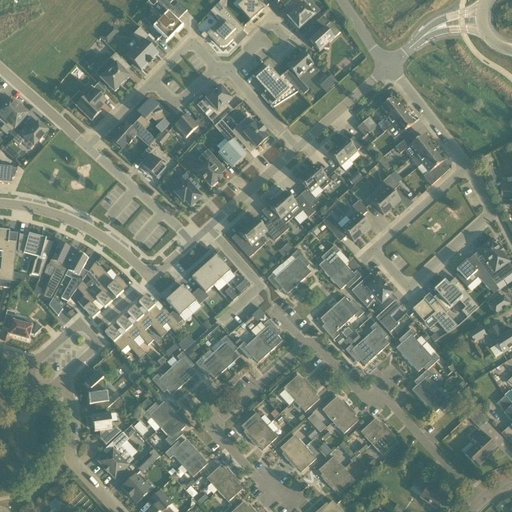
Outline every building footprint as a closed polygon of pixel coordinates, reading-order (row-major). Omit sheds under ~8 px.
[(181,18),(182,17),(164,0),(160,0),(157,4),(164,10),(159,15),(163,19),(153,29),(167,42),(165,44),(173,36),(172,35),(175,32),(177,33),(183,27),(182,26),(182,27),(177,22),(178,21),(177,21),(176,22),(175,21),(180,16),(181,18)] [(246,0),(237,8),(250,23),(263,11),(254,1),(254,0),(246,0)] [(303,0),(292,0),(285,7),(292,15),(288,19),(298,31),(314,17),(303,5),(306,3),(303,0)] [(231,39),(235,35),(234,33),(235,31),(233,29),(237,25),(243,32),(244,32),(219,4),(210,12),(222,24),(215,31),(217,33),(216,34),(220,38),(216,42),(208,34),(207,34),(219,46),(220,47),(221,48),(223,48),(224,48),(226,48),(227,47),(228,46),(233,41),(231,39)] [(312,46),(312,49),(315,49),(319,53),(323,50),(328,50),(329,44),(334,40),(324,29),(329,25),(323,17),(312,28),(318,34),(309,42),(312,46)] [(148,64),(150,62),(151,63),(152,62),(151,61),(157,55),(144,41),(148,37),(140,29),(133,36),(141,43),(127,57),(141,71),(148,65),(148,66),(149,65),(148,64)] [(112,38),(107,33),(102,38),(107,43),(112,38)] [(295,57),(291,61),(292,62),(286,67),(298,80),(313,65),(302,53),(296,58),(295,57)] [(100,80),(114,94),(120,88),(124,85),(124,84),(129,78),(125,74),(130,69),(116,54),(103,67),(108,72),(100,80)] [(278,79),(268,68),(255,81),(265,92),(264,93),(265,94),(266,93),(275,103),(293,87),(293,86),(283,75),(278,79)] [(321,86),(327,93),(338,83),(331,76),(321,86)] [(299,81),(293,86),(293,87),(302,97),(308,91),(299,81)] [(99,111),(98,111),(97,110),(105,102),(100,97),(104,93),(105,93),(97,85),(97,86),(93,90),(91,88),(83,97),(85,99),(76,108),(91,122),(100,113),(99,112),(99,111)] [(215,127),(221,122),(233,111),(227,105),(231,101),(225,94),(227,93),(222,88),(221,89),(220,88),(206,100),(211,107),(208,110),(212,114),(207,118),(215,127)] [(400,108),(393,99),(374,113),(382,122),(386,119),(386,118),(400,108)] [(0,109),(0,122),(3,125),(20,106),(15,102),(14,103),(11,100),(1,110),(0,109)] [(148,123),(152,119),(158,126),(155,129),(161,135),(170,125),(165,120),(169,116),(159,106),(157,107),(150,100),(137,114),(149,125),(150,125),(148,123)] [(14,139),(23,129),(18,125),(27,115),(24,112),(25,111),(20,106),(3,125),(11,133),(9,135),(14,139)] [(393,127),(407,116),(400,108),(386,118),(393,127)] [(197,138),(206,129),(198,120),(194,124),(186,116),(174,127),(186,140),(193,133),(197,138)] [(407,116),(393,127),(400,136),(413,125),(407,116)] [(219,133),(230,146),(219,155),(219,156),(218,157),(219,159),(220,159),(226,166),(227,164),(232,169),(245,157),(242,154),(246,150),(232,133),(221,122),(215,127),(214,128),(214,129),(216,128),(220,132),(219,133)] [(136,123),(137,124),(131,130),(126,126),(122,131),(120,129),(115,135),(117,137),(112,142),(114,143),(112,145),(118,150),(120,149),(122,150),(126,145),(128,146),(137,137),(143,143),(150,136),(136,123)] [(23,129),(14,139),(12,141),(19,147),(22,143),(30,151),(38,142),(39,144),(44,138),(43,137),(47,132),(45,131),(46,129),(41,125),(40,126),(38,124),(30,133),(24,128),(23,129)] [(232,133),(246,150),(252,145),(256,149),(262,144),(263,145),(268,141),(267,140),(268,139),(264,134),(265,133),(260,128),(259,129),(255,124),(246,133),(240,126),(232,133)] [(370,133),(362,124),(357,129),(365,138),(370,133)] [(399,154),(409,147),(415,156),(416,156),(429,146),(422,137),(413,144),(408,138),(395,149),(399,154)] [(345,140),(337,147),(348,160),(357,153),(345,140)] [(415,156),(411,160),(418,169),(422,165),(436,154),(429,146),(416,156),(415,156)] [(14,152),(9,147),(4,152),(10,157),(14,152)] [(141,158),(146,162),(141,167),(151,176),(156,180),(157,180),(158,181),(163,176),(162,174),(165,170),(160,165),(151,157),(155,152),(150,147),(141,158)] [(336,147),(328,155),(340,168),(348,160),(336,147)] [(369,152),(375,158),(380,153),(374,147),(369,152)] [(434,170),(443,163),(436,154),(422,165),(429,173),(423,177),(431,187),(440,179),(434,170)] [(218,181),(221,178),(218,175),(224,170),(225,172),(225,171),(212,157),(203,165),(204,167),(197,174),(203,180),(202,181),(203,182),(204,182),(211,190),(219,182),(218,181)] [(379,163),(383,167),(388,163),(384,158),(379,163)] [(14,179),(17,170),(0,167),(0,164),(0,184),(11,185),(12,179),(14,179)] [(307,174),(318,187),(322,192),(331,184),(315,166),(307,174)] [(497,182),(490,166),(485,171),(491,185),(497,182)] [(179,181),(184,187),(175,195),(183,204),(185,202),(190,208),(200,199),(195,193),(200,188),(187,174),(179,181)] [(318,187),(307,174),(298,181),(306,191),(300,196),(305,202),(311,209),(318,203),(315,200),(310,194),(318,187)] [(388,189),(380,196),(392,209),(400,202),(393,193),(399,187),(390,177),(383,183),(388,189)] [(355,187),(350,191),(353,195),(358,190),(355,187)] [(511,187),(500,189),(501,200),(511,198),(511,187)] [(285,193),(277,200),(288,213),(297,206),(285,193)] [(383,217),(392,209),(380,196),(372,204),(383,217)] [(277,201),(268,208),(276,217),(270,223),(282,236),(289,230),(280,221),(288,213),(277,201)] [(305,202),(298,208),(308,219),(315,213),(305,202)] [(352,208),(359,215),(350,223),(362,236),(370,228),(361,218),(368,212),(358,202),(352,208)] [(329,216),(322,223),(333,235),(340,228),(329,216)] [(247,227),(259,240),(267,233),(263,229),(255,220),(247,227)] [(270,223),(263,229),(267,233),(275,242),(282,236),(270,223)] [(362,236),(350,223),(342,230),(353,243),(362,236)] [(256,253),(251,247),(258,240),(247,227),(238,235),(247,244),(241,250),(249,259),(256,253)] [(16,243),(8,242),(10,231),(0,230),(0,252),(2,253),(0,271),(0,280),(12,282),(13,272),(16,243)] [(29,235),(29,238),(19,235),(18,252),(37,258),(36,262),(35,261),(31,275),(39,277),(39,278),(40,278),(53,243),(52,244),(40,240),(40,238),(29,235)] [(490,242),(478,251),(479,253),(485,262),(480,266),(489,278),(496,273),(502,281),(511,273),(511,271),(507,265),(508,264),(500,253),(502,251),(496,243),(494,244),(493,246),(490,242)] [(52,259),(49,265),(50,266),(49,268),(54,270),(51,277),(44,297),(50,300),(66,270),(69,265),(66,264),(64,263),(70,250),(68,248),(68,247),(62,244),(61,246),(59,244),(58,248),(56,251),(57,252),(55,256),(53,260),(52,259)] [(325,261),(324,262),(318,267),(329,279),(344,266),(336,256),(339,253),(334,247),(323,257),(323,258),(325,261)] [(282,266),(285,270),(299,285),(311,274),(305,267),(308,264),(297,252),(282,266)] [(88,260),(85,258),(83,257),(84,256),(80,253),(79,255),(78,254),(65,277),(71,280),(61,299),(68,303),(77,290),(82,283),(86,276),(81,273),(82,270),(88,260)] [(216,257),(208,264),(222,280),(230,273),(233,276),(237,272),(229,262),(225,266),(216,257)] [(472,268),(467,262),(466,262),(456,271),(458,273),(455,276),(467,289),(467,288),(466,288),(477,278),(489,291),(495,286),(497,290),(493,295),(498,290),(489,278),(480,266),(478,263),(472,268)] [(122,292),(127,288),(118,278),(117,279),(113,282),(106,275),(99,267),(98,268),(95,264),(90,270),(110,292),(109,292),(116,299),(120,296),(123,293),(122,292)] [(213,287),(222,280),(208,264),(200,272),(213,287)] [(344,266),(329,279),(340,291),(347,285),(350,288),(361,278),(356,272),(353,275),(344,266)] [(109,306),(112,303),(111,302),(105,296),(109,292),(110,292),(90,270),(88,274),(86,276),(91,281),(96,287),(90,292),(97,300),(105,309),(109,306)] [(299,285),(285,270),(276,278),(273,275),(267,280),(277,291),(280,289),(287,296),(299,285)] [(13,272),(12,282),(19,283),(21,275),(13,272)] [(200,289),(195,293),(204,302),(208,298),(205,295),(213,287),(200,272),(191,279),(200,289)] [(381,305),(393,294),(378,278),(375,281),(370,275),(351,293),(361,304),(371,294),(381,305)] [(446,315),(448,313),(447,312),(459,301),(465,307),(461,311),(467,319),(472,315),(478,309),(462,289),(454,279),(448,286),(444,282),(439,287),(435,290),(438,293),(437,293),(440,296),(438,298),(437,298),(437,297),(436,297),(435,297),(433,299),(446,315)] [(240,285),(244,290),(249,286),(244,281),(240,285)] [(84,297),(77,303),(93,320),(97,317),(99,314),(99,313),(91,305),(97,300),(90,292),(85,287),(82,283),(77,290),(84,297)] [(195,293),(191,297),(182,287),(174,295),(188,310),(196,303),(199,306),(204,302),(195,293)] [(233,302),(238,298),(229,289),(225,293),(233,302)] [(178,325),(183,321),(180,318),(188,310),(174,295),(166,302),(174,312),(170,316),(178,325)] [(503,296),(488,307),(494,316),(510,305),(503,296)] [(170,316),(164,310),(160,314),(153,306),(146,298),(145,297),(143,300),(139,303),(147,313),(162,329),(167,325),(170,328),(175,335),(182,329),(178,325),(170,316)] [(332,309),(346,324),(355,316),(358,319),(364,314),(354,303),(351,306),(344,298),(332,309)] [(381,326),(390,318),(400,308),(395,302),(375,319),(381,326)] [(432,318),(436,323),(446,335),(457,328),(446,315),(436,303),(430,308),(425,302),(422,305),(421,303),(412,311),(424,324),(432,318)] [(194,306),(183,315),(188,320),(198,311),(194,306)] [(144,332),(145,332),(151,327),(156,333),(161,339),(167,334),(162,329),(147,313),(143,317),(135,308),(134,307),(131,310),(127,313),(136,324),(136,323),(144,332)] [(323,330),(333,341),(339,336),(336,333),(346,324),(332,309),(320,320),(326,327),(323,330)] [(259,310),(251,316),(254,319),(257,322),(265,316),(259,310)] [(9,337),(16,338),(29,342),(30,335),(35,336),(43,329),(37,323),(36,323),(32,326),(23,324),(20,319),(15,317),(16,314),(7,311),(2,329),(10,331),(10,333),(9,337)] [(365,315),(368,320),(373,315),(370,311),(365,315)] [(251,316),(243,323),(246,326),(254,319),(251,316)] [(123,317),(120,320),(116,324),(126,335),(133,342),(139,337),(148,347),(153,342),(145,332),(144,332),(136,323),(136,324),(132,328),(124,318),(123,317)] [(390,318),(381,326),(389,335),(398,326),(393,322),(390,318)] [(266,330),(256,338),(270,353),(282,342),(275,335),(279,332),(269,321),(263,326),(266,330)] [(212,326),(208,322),(203,326),(207,330),(212,326)] [(389,345),(383,338),(386,335),(376,324),(370,329),(373,332),(363,341),(377,356),(389,345)] [(126,335),(121,339),(112,329),(111,328),(109,330),(104,334),(121,353),(128,347),(140,360),(145,355),(133,342),(126,335)] [(485,336),(480,328),(469,335),(474,343),(485,336)] [(494,342),(503,355),(511,348),(511,330),(511,331),(501,337),(495,328),(488,332),(495,341),(494,342)] [(403,343),(396,350),(407,362),(422,348),(413,339),(416,336),(411,330),(400,340),(403,343)] [(355,334),(350,339),(356,345),(361,340),(355,334)] [(434,343),(439,339),(435,334),(430,339),(434,343)] [(189,347),(194,343),(188,337),(184,341),(189,347)] [(213,354),(227,369),(239,358),(232,351),(236,348),(226,337),(220,342),(223,346),(213,354)] [(341,337),(336,342),(339,346),(345,341),(341,337)] [(233,342),(238,347),(242,343),(237,338),(233,342)] [(258,364),(270,353),(256,338),(247,347),(244,344),(238,349),(248,360),(251,357),(258,364)] [(355,363),(358,360),(365,367),(377,356),(363,341),(354,350),(351,346),(345,351),(355,363)] [(175,345),(170,349),(174,354),(179,350),(175,345)] [(422,348),(407,362),(418,374),(425,367),(427,370),(428,370),(426,372),(427,372),(436,364),(439,361),(433,354),(430,357),(422,348)] [(450,360),(440,350),(440,349),(439,348),(435,352),(438,354),(446,363),(448,361),(450,360)] [(186,355),(192,361),(196,357),(191,351),(186,355)] [(195,375),(189,367),(192,365),(182,354),(176,359),(180,362),(170,371),(183,386),(195,375)] [(205,376),(208,373),(215,380),(227,369),(213,354),(204,363),(201,360),(195,365),(205,376)] [(456,370),(448,361),(446,363),(444,365),(451,374),(456,370)] [(148,369),(152,374),(157,370),(153,365),(148,369)] [(437,374),(440,370),(434,366),(431,370),(437,374)] [(171,396),(183,386),(170,371),(160,379),(157,376),(152,381),(162,392),(165,389),(171,396)] [(140,379),(134,372),(128,378),(134,384),(140,379)] [(426,372),(415,382),(418,385),(411,391),(422,403),(437,390),(429,380),(432,377),(427,372),(426,372)] [(103,381),(103,380),(97,373),(84,385),(90,391),(88,393),(89,396),(88,397),(89,406),(95,405),(96,411),(108,409),(120,398),(116,394),(110,399),(108,400),(107,394),(105,384),(103,381)] [(305,381),(303,383),(298,377),(283,390),(294,402),(310,387),(305,381)] [(460,380),(455,384),(460,390),(465,386),(460,380)] [(310,387),(294,402),(305,414),(319,400),(314,394),(316,392),(310,387)] [(437,390),(422,403),(433,416),(440,409),(443,412),(454,402),(449,396),(446,399),(437,390)] [(511,422),(511,424),(510,426),(511,427),(511,405),(504,397),(496,405),(511,422)] [(342,404),(337,398),(322,412),(332,424),(349,408),(344,403),(342,404)] [(142,416),(148,422),(151,419),(160,430),(176,416),(164,403),(157,410),(154,406),(142,416)] [(354,414),(349,408),(332,424),(343,436),(358,422),(353,416),(354,414)] [(275,410),(270,415),(275,419),(279,415),(275,410)] [(476,410),(467,417),(479,430),(487,422),(476,410)] [(110,421),(109,415),(92,418),(93,426),(94,426),(95,433),(102,432),(103,438),(100,440),(105,446),(120,433),(110,421)] [(245,436),(250,441),(267,426),(256,415),(241,428),(247,434),(245,436)] [(320,434),(326,428),(313,415),(308,420),(320,434)] [(160,430),(168,438),(165,441),(170,447),(181,437),(179,434),(186,427),(176,416),(160,430)] [(383,424),(381,426),(375,420),(361,433),(371,445),(388,430),(383,424)] [(140,423),(134,428),(138,433),(144,428),(140,423)] [(255,447),(257,446),(263,452),(277,438),(267,426),(250,441),(255,447)] [(129,439),(136,432),(131,427),(123,434),(129,439)] [(318,437),(312,430),(306,435),(312,442),(318,437)] [(393,436),(388,430),(371,445),(382,457),(397,444),(391,438),(393,436)] [(320,436),(324,441),(331,436),(326,431),(320,436)] [(472,440),(477,445),(465,456),(477,469),(486,460),(485,458),(496,448),(480,432),(472,440)] [(113,451),(113,450),(100,463),(115,479),(128,466),(133,460),(121,447),(128,440),(122,434),(112,444),(116,448),(113,451)] [(285,456),(283,457),(289,463),(305,448),(295,436),(280,450),(285,456)] [(165,454),(170,460),(173,457),(182,467),(197,453),(186,441),(179,447),(176,444),(165,454)] [(343,444),(340,447),(350,458),(353,455),(343,444)] [(357,452),(353,455),(356,459),(368,448),(364,444),(356,451),(357,452)] [(294,469),(296,467),(301,473),(316,460),(305,448),(289,463),(294,469)] [(327,448),(321,454),(325,458),(331,453),(327,448)] [(154,451),(149,455),(154,462),(155,462),(160,457),(154,451)] [(208,465),(197,453),(182,467),(192,478),(192,479),(208,465)] [(390,456),(367,477),(376,487),(391,473),(399,482),(406,476),(403,473),(414,463),(405,454),(396,462),(390,456)] [(141,474),(154,462),(149,455),(135,468),(141,474)] [(352,463),(357,459),(356,459),(353,455),(350,458),(348,459),(352,463)] [(327,485),(344,470),(333,458),(318,472),(324,478),(322,479),(327,485)] [(228,471),(227,473),(225,471),(221,466),(206,480),(211,485),(207,488),(213,495),(217,492),(233,477),(228,471)] [(344,470),(327,485),(332,491),(334,489),(340,495),(354,482),(344,470)] [(424,493),(420,499),(436,510),(444,498),(429,487),(432,483),(420,475),(413,486),(424,493)] [(144,485),(135,476),(122,488),(127,494),(127,495),(130,499),(131,498),(137,504),(152,490),(146,483),(144,485)] [(239,482),(233,477),(217,492),(228,504),(242,490),(237,484),(239,482)] [(195,484),(190,479),(188,481),(184,484),(185,485),(182,487),(185,491),(188,489),(189,489),(195,484)] [(172,505),(159,492),(149,501),(155,507),(149,511),(168,511),(166,510),(172,505)] [(207,499),(202,492),(194,499),(200,506),(207,499)] [(53,511),(59,505),(55,501),(49,507),(53,511)] [(326,508),(324,506),(319,511),(341,511),(332,502),(326,508)] [(254,511),(250,508),(249,509),(243,503),(233,511),(254,511)]
